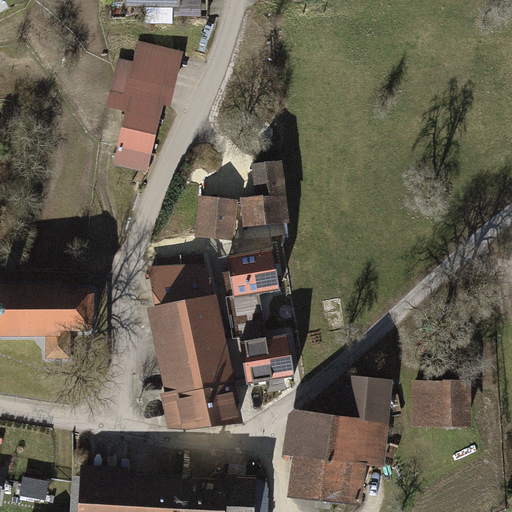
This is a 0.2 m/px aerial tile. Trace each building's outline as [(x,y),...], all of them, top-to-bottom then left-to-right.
[(217,0),(187,0),(187,1),(187,11),(217,11),(217,0)] [(188,54),(146,42),(140,63),(129,60),(115,108),(139,115),(127,159),(157,167),(188,54)] [(268,199),(252,199),(254,235),(301,233),(298,163),(266,164),(268,199)] [(246,200),(209,196),(205,233),(243,237),(246,200)] [(231,380),(224,330),(221,311),(259,305),(254,271),(211,277),(209,263),(165,269),(171,308),(161,309),(173,389),(231,380)] [(106,283),(0,286),(0,338),(107,336),(106,283)] [(487,381),(424,379),(423,423),(485,425),(487,381)] [(231,380),(173,389),(178,427),(237,418),(231,380)] [(348,415),(296,412),(293,459),(308,460),(306,500),(366,503),(368,464),(388,465),(392,384),(350,381),(348,415)] [(0,469),(0,502),(6,504),(12,472),(0,469)] [(151,511),(152,478),(137,478),(137,471),(78,469),(77,511),(151,511)] [(230,480),(229,511),(259,511),(260,473),(230,472),(230,480)] [(188,511),(189,479),(152,478),(151,511),(188,511)] [(229,511),(230,480),(189,479),(188,511),(229,511)]
